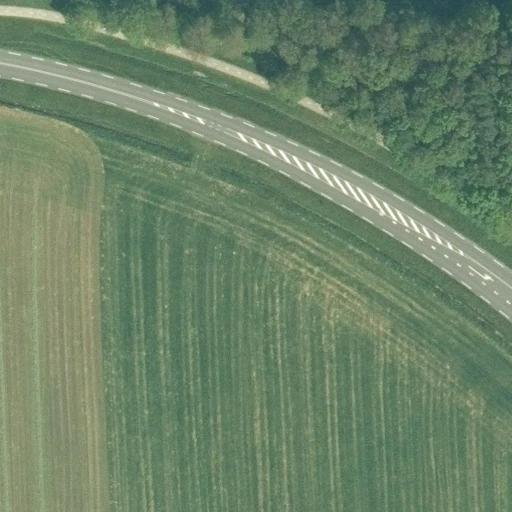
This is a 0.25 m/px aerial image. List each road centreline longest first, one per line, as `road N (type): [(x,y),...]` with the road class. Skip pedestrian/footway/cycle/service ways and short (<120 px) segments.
road 1 (primary): [(216,135),(368,213),(511,314)]
road 2 (primary): [(511,281),(341,172),(222,121)]
road 3 (primary): [(146,101),(0,62)]
